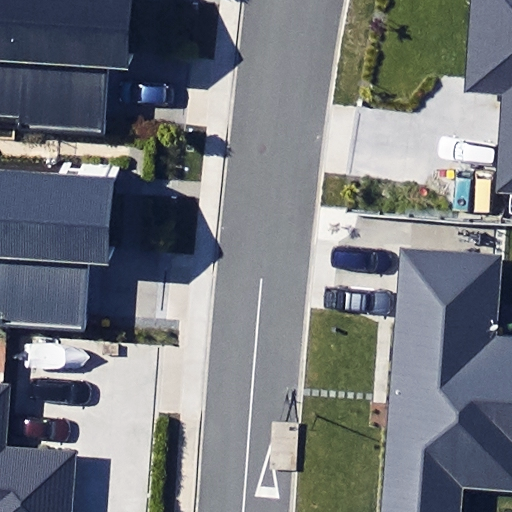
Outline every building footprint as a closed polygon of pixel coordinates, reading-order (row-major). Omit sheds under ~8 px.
[(0,0),(0,120),(19,122),(19,131),(99,136),(104,66),(127,68),(131,0),(0,0)] [(501,94),(494,190),(511,191),(511,0),(471,0),(466,92),(501,94)] [(0,168),(0,315),(0,316),(0,315),(0,324),(80,330),(85,260),(108,261),(114,175),(0,168)] [(385,511),(458,511),(460,485),(511,489),(511,333),(496,333),(502,256),(405,249),(385,511)] [(5,388),(0,387),(0,511),(70,511),(75,457),(0,452),(5,388)]
